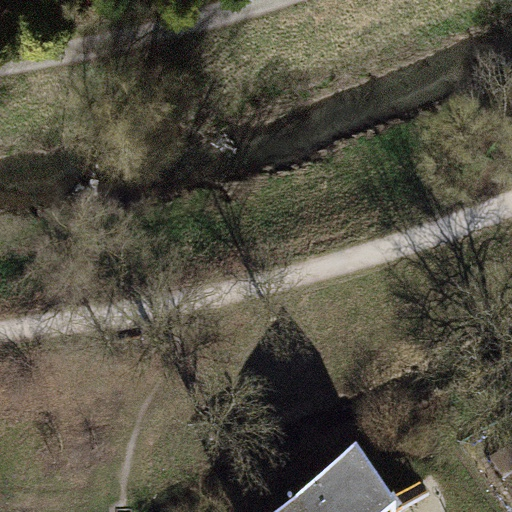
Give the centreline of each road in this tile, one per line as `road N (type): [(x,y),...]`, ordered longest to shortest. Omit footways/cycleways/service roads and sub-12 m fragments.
road 1 (track): [(0,334),(188,307),(511,205)]
road 2 (track): [(0,68),(271,0)]
